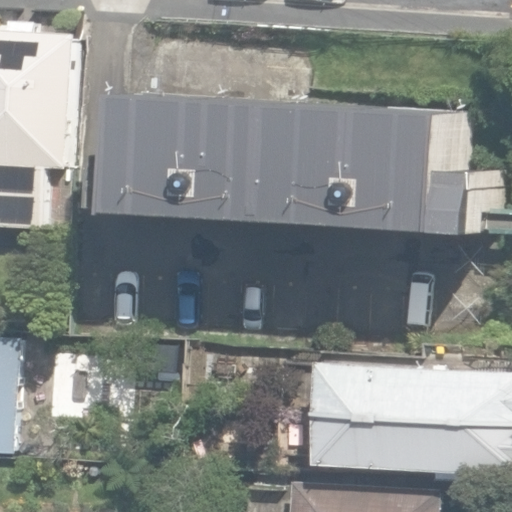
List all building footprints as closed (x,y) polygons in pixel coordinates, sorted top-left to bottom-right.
[(0,222),(57,226),(61,165),(77,166),(84,33),(44,30),(44,21),(16,20),(15,29),(0,28),(0,222)] [(141,208),(502,229),(505,171),(471,169),(475,110),(410,106),(320,101),(148,91),(141,208)] [(0,451),(22,453),(30,338),(0,336),(0,451)] [(511,368),(341,358),(338,410),(511,420),(511,368)] [(511,420),(338,410),(334,460),(511,470),(511,420)] [(446,511),(448,488),(320,481),(304,480),(302,511),(446,511)]
